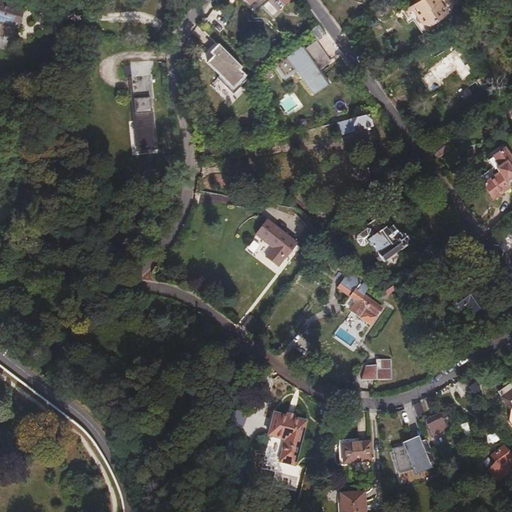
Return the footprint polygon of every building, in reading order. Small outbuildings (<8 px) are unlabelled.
[(263,0),(264,0),(278,12),(288,0),(263,0)] [(426,8),(436,0),(411,0),(413,3),(412,5),(418,14),(416,16),(423,25),(424,26),(426,26),(428,26),(429,26),(435,22),(426,8)] [(439,2),(437,0),(436,0),(426,8),(435,22),(437,21),(435,18),(443,12),(438,4),(439,2)] [(408,21),(410,20),(407,15),(412,11),(416,16),(418,14),(412,5),(402,12),(408,21)] [(0,37),(8,39),(15,12),(0,7),(0,37)] [(373,11),(363,18),(367,24),(378,17),(373,11)] [(428,31),(438,25),(435,22),(429,26),(428,26),(426,26),(424,26),(423,25),(416,16),(412,11),(407,15),(410,20),(416,29),(417,30),(419,31),(421,31),(422,32),(424,32),(426,32),(428,31)] [(323,67),(308,47),(297,55),(295,52),(267,72),(277,86),(289,77),(306,101),(322,89),(312,75),(323,67)] [(453,48),(421,69),(424,72),(415,78),(424,92),(433,86),(430,83),(450,69),(457,79),(465,73),(458,64),(462,61),(453,48)] [(233,75),(209,52),(203,59),(207,63),(204,66),(203,66),(199,71),(211,82),(208,85),(224,100),(239,84),(231,76),(233,75)] [(145,81),(125,82),(131,156),(147,154),(144,111),(148,111),(145,81)] [(131,156),(125,82),(122,83),(127,160),(152,158),(148,111),(144,111),(147,154),(131,156)] [(196,98),(202,94),(199,88),(193,91),(196,98)] [(359,118),(323,128),(326,139),(362,129),(359,118)] [(429,159),(440,151),(435,144),(424,152),(429,159)] [(203,155),(204,163),(234,154),(232,146),(203,155)] [(509,163),(501,149),(489,157),(495,166),(491,169),(491,167),(474,178),(489,199),(505,188),(502,184),(505,182),(506,179),(511,176),(504,166),(509,163)] [(291,245),(262,222),(252,235),(268,249),(262,257),(274,267),(291,245)] [(366,234),(359,239),(361,243),(375,263),(398,247),(396,244),(401,240),(394,229),(390,231),(386,226),(382,229),(380,225),(366,234)] [(359,239),(366,234),(363,229),(359,228),(348,235),(348,240),(351,246),(355,247),(361,243),(359,239)] [(441,263),(449,257),(445,251),(437,257),(441,263)] [(344,314),(354,321),(366,304),(357,296),(360,292),(353,287),(350,292),(347,290),(350,285),(338,276),(329,289),(350,305),(344,314)] [(467,285),(459,284),(457,291),(446,300),(456,314),(463,309),(467,314),(471,312),(472,311),(473,309),(475,305),(469,297),(471,290),(466,289),(467,285)] [(395,296),(400,292),(396,287),(391,291),(395,296)] [(366,304),(354,321),(362,327),(375,310),(366,304)] [(138,322),(129,315),(123,322),(132,329),(138,322)] [(244,336),(250,327),(242,321),(236,329),(244,336)] [(308,378),(316,367),(309,361),(301,372),(308,378)] [(354,380),(385,379),(385,362),(376,362),(376,371),(372,371),(370,368),(359,368),(354,380)] [(217,375),(210,369),(205,376),(212,381),(217,375)] [(466,388),(459,378),(453,382),(460,392),(466,388)] [(511,407),(511,390),(510,388),(498,397),(506,409),(511,407)] [(414,404),(408,407),(412,418),(419,414),(414,404)] [(405,423),(413,419),(412,418),(408,407),(400,411),(405,423)] [(440,424),(446,420),(441,411),(421,422),(426,431),(431,428),(434,434),(443,429),(440,424)] [(307,420),(276,412),(270,435),(286,440),(280,461),(295,464),(307,420)] [(332,460),(361,459),(361,441),(332,442),(332,460)] [(405,452),(411,449),(408,442),(388,451),(395,467),(408,461),(405,452)] [(491,457),(499,470),(507,465),(506,461),(509,458),(499,443),(487,451),(491,457)] [(490,475),(499,470),(491,457),(483,462),(490,475)] [(358,511),(358,493),(331,494),(331,502),(333,502),(333,511),(358,511)]
